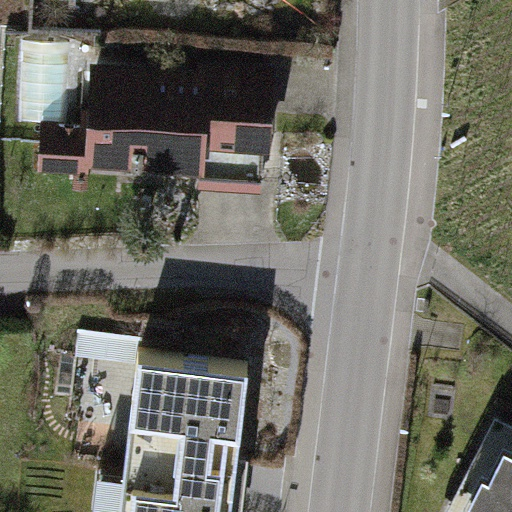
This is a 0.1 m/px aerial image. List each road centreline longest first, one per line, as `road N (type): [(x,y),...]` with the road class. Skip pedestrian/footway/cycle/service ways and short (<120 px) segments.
road 1 (residential): [(0,273),(373,266)]
road 2 (residential): [(373,266),(393,67),(391,0)]
road 3 (residential): [(344,511),(373,266)]
